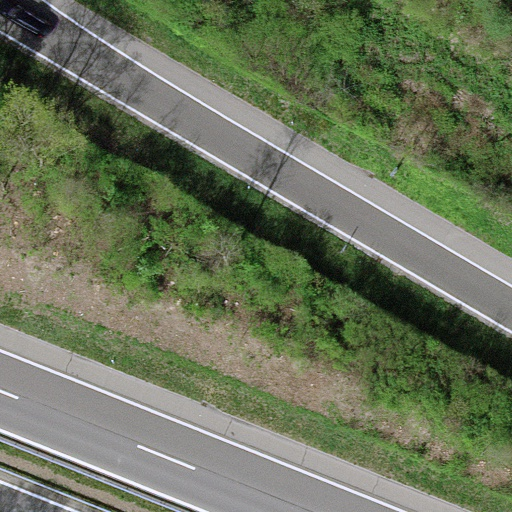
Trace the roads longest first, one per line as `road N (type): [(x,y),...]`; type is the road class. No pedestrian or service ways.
road 1 (motorway): [(511,308),(0,4)]
road 2 (motorway): [(300,511),(0,393)]
